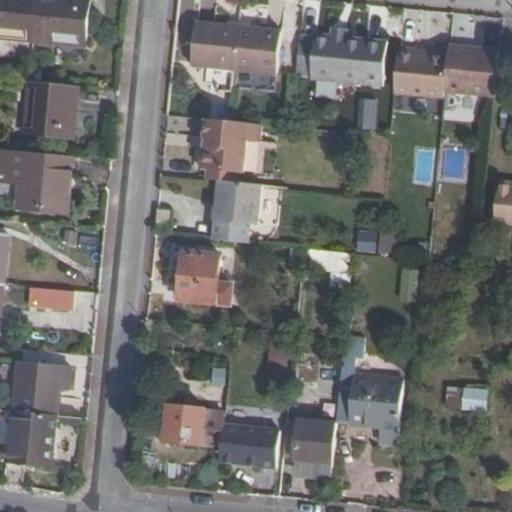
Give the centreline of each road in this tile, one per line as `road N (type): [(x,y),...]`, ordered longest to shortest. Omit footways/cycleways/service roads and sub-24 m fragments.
road 1 (residential): [(103,511),(154,0)]
road 2 (unknown): [(511,40),(501,134),(510,169)]
